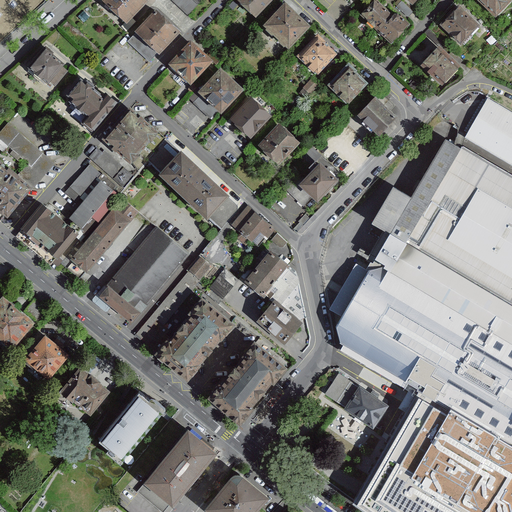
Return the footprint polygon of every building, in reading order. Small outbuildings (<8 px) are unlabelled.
[(127,23),(148,1),(147,0),(104,0),(103,1),(127,23)] [(171,0),(189,16),(204,0),(171,0)] [(241,0),(258,15),(272,0),(241,0)] [(511,1),(510,0),(476,0),(496,18),(511,1)] [(392,20),(374,4),(361,18),(391,45),(407,29),(399,23),(399,20),(397,18),(394,18),(392,20)] [(267,25),(290,46),(309,26),(286,5),(267,25)] [(160,55),(181,32),(156,9),(135,32),(136,33),(158,53),(160,55)] [(478,29),(459,11),(441,29),(461,48),(478,29)] [(150,62),(158,53),(136,33),(127,41),(150,62)] [(317,74),(336,53),(320,38),(301,58),(317,74)] [(191,85),(213,61),(191,40),(168,64),(191,85)] [(52,53),(47,48),(30,68),(49,84),(50,82),(56,86),(68,71),(63,67),(64,66),(51,54),(52,53)] [(458,76),(435,55),(422,69),(444,90),(458,76)] [(221,114),(244,90),(220,68),(198,92),(201,95),(218,111),(221,114)] [(365,86),(348,70),(331,87),(348,104),(365,86)] [(311,76),(302,86),(311,92),(319,79),(311,76)] [(86,84),(81,80),(69,95),(74,99),(72,101),(77,106),(76,107),(82,112),(84,111),(90,115),(84,122),(92,129),(107,110),(110,112),(114,107),(112,106),(117,100),(109,94),(105,99),(92,88),(93,87),(88,82),(86,84)] [(210,119),(218,111),(201,95),(193,103),(210,119)] [(272,116),(251,97),(230,119),(251,138),(272,116)] [(397,118),(376,98),(361,114),(381,134),(397,118)] [(511,113),(488,99),(466,137),(511,164),(511,113)] [(156,132),(131,110),(106,138),(131,160),(156,132)] [(9,123),(0,132),(0,135),(31,163),(41,152),(9,123)] [(299,142),(281,125),(263,146),(281,162),(299,142)] [(418,390),(511,446),(511,174),(463,146),(461,149),(445,139),(411,198),(393,187),(371,224),(390,235),(336,327),(340,343),(418,390)] [(226,192),(177,145),(155,168),(204,215),(226,192)] [(103,154),(98,150),(90,159),(126,189),(135,178),(105,152),(103,154)] [(29,188),(0,163),(0,207),(7,214),(29,188)] [(117,186),(91,163),(66,192),(79,203),(69,215),(82,226),(77,232),(78,233),(76,235),(82,240),(121,194),(114,188),(117,186)] [(338,180),(322,164),(306,180),(303,183),(316,196),(319,199),(338,180)] [(305,207),(316,196),(303,183),(306,180),(300,174),(286,188),(305,207)] [(77,232),(44,204),(24,227),(32,234),(30,236),(48,251),(50,248),(59,255),(76,235),(78,233),(77,232)] [(70,267),(82,277),(136,215),(123,204),(70,267)] [(276,228),(251,207),(235,226),(243,233),(238,240),(247,248),(254,240),(261,246),(276,228)] [(311,220),(306,216),(300,222),(301,224),(294,230),(297,234),(311,220)] [(156,231),(101,296),(131,321),(186,256),(156,231)] [(289,243),(279,233),(273,241),(282,249),(285,248),(289,243)] [(280,258),(271,251),(248,279),(277,301),(261,320),(285,342),(297,329),(307,317),(300,279),(293,274),(286,267),(288,265),(280,258)] [(201,257),(189,271),(201,280),(213,266),(201,257)] [(223,299),(239,280),(225,268),(209,288),(223,299)] [(189,271),(136,334),(142,339),(157,321),(163,326),(201,281),(201,280),(189,271)] [(23,312),(1,294),(0,296),(0,334),(10,343),(11,344),(32,320),(23,312)] [(49,309),(35,298),(23,312),(32,320),(37,324),(49,309)] [(236,326),(202,298),(154,355),(188,383),(236,326)] [(10,343),(0,334),(0,346),(3,350),(10,343)] [(68,354),(45,335),(26,358),(49,377),(68,354)] [(288,369),(255,342),(208,399),(241,427),(288,369)] [(89,371),(80,364),(62,386),(91,410),(109,387),(99,380),(101,377),(91,369),(89,371)] [(346,407),(359,386),(339,373),(325,394),(346,407)] [(389,406),(359,386),(346,407),(344,409),(374,428),(389,406)] [(167,410),(142,390),(101,441),(126,461),(167,410)] [(511,511),(511,446),(418,390),(353,505),(363,511),(511,511)] [(192,427),(180,441),(206,463),(218,449),(192,427)] [(145,483),(171,505),(176,499),(206,463),(180,441),(150,477),(145,483)] [(254,511),(268,497),(243,476),(242,475),(239,475),(237,475),(235,476),(233,478),(209,507),(215,511),(254,511)] [(163,511),(165,511),(171,505),(145,483),(138,491),(163,511)]
